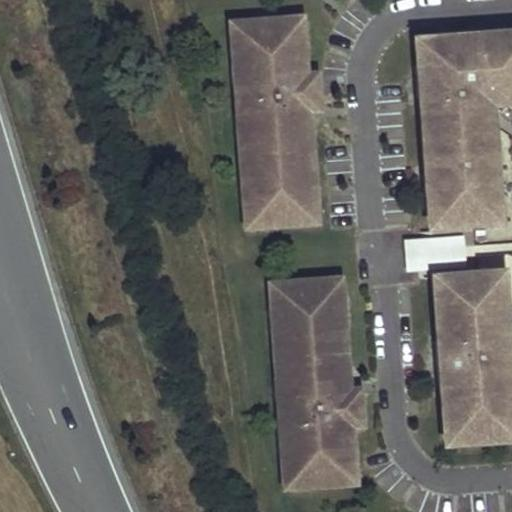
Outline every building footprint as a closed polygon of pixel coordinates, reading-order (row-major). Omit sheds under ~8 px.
[(318,110),(316,77),(301,78),(297,24),(264,26),(263,24),(232,26),(234,56),(238,56),(240,76),(236,76),(239,124),(243,125),(245,144),(241,144),(243,175),(247,174),(249,199),(245,199),(247,228),(278,226),(278,224),(311,221),(307,167),(311,167),(309,136),(305,137),(303,112),(318,110)] [(511,35),(497,37),(497,41),(448,44),(447,41),(417,42),(420,75),(424,75),(426,107),(422,107),(426,165),(430,165),(432,189),(428,190),(431,226),(467,223),(467,226),(496,225),(493,199),(497,199),(497,185),(492,185),(491,161),(495,161),(493,130),(489,131),(487,114),(500,101),(511,100),(511,35)] [(464,265),(462,239),(405,243),(407,268),(464,265)] [(470,277),(470,281),(434,283),(437,332),(442,332),(446,392),(442,392),(445,442),(482,439),(482,443),(510,441),(508,415),(511,415),(511,413),(511,402),(502,402),(501,383),(510,382),(506,333),(502,333),(501,314),(505,314),(504,300),(500,300),(498,275),(470,277)] [(340,339),(336,285),(302,287),(302,285),(271,287),(273,317),(277,316),(279,340),(275,341),(277,371),(281,370),(283,390),(279,391),(282,440),(286,439),(288,459),(284,459),(286,489),(317,487),(317,484),(350,482),(346,428),(361,426),(358,393),(344,394),(342,369),(346,369),(344,338),(340,339)]
